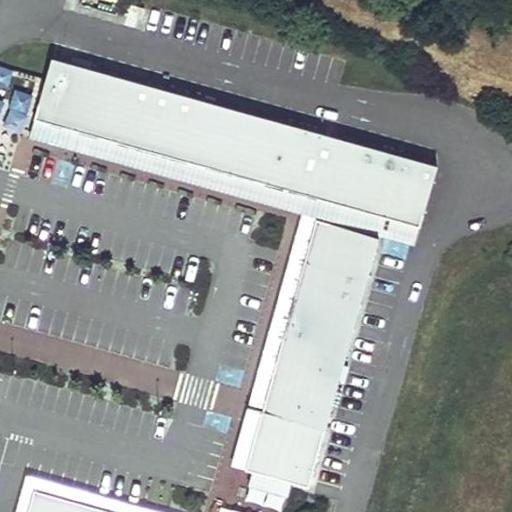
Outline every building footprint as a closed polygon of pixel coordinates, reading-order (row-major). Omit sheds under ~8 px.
[(82,0),(82,3),(116,13),(119,0),(82,0)] [(144,13),(126,8),(123,18),(141,23),(144,13)] [(441,165),(48,57),(25,142),(299,218),(296,226),(248,401),(245,412),(267,418),(264,430),(301,440),(304,427),(326,433),(379,242),(384,243),(409,250),(416,252),(441,165)] [(250,484),(288,497),(292,485),(254,472),(250,484)] [(28,511),(34,492),(106,511),(149,511),(26,477),(15,511),(28,511)] [(106,511),(34,492),(28,511),(106,511)]
